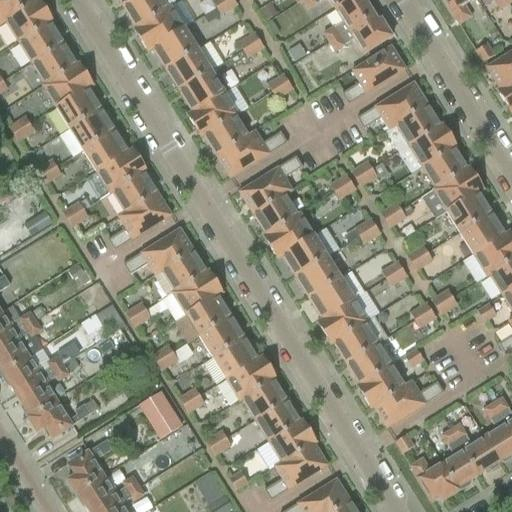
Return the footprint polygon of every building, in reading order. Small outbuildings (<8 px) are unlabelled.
[(0,0),(0,25),(36,3),(33,0),(0,0)] [(115,0),(122,9),(136,0),(115,0)] [(136,0),(122,9),(135,30),(167,10),(160,0),(136,0)] [(215,10),(231,1),(230,0),(215,0),(211,3),(215,10)] [(325,0),(327,0),(334,11),(352,0),(304,0),(302,2),(307,11),(325,0)] [(323,36),(328,44),(373,17),(367,7),(368,4),(365,0),(352,0),(334,11),(342,24),(323,36)] [(474,0),(441,0),(458,27),(470,19),(463,7),(474,0)] [(491,0),(499,12),(508,6),(503,0),(491,0)] [(36,3),(3,23),(4,24),(6,26),(17,45),(50,25),(52,24),(38,1),(36,3)] [(215,10),(220,18),(236,8),(231,1),(215,10)] [(270,6),(259,12),(265,23),(276,16),(270,6)] [(132,32),(146,54),(183,31),(169,8),(167,10),(135,30),(132,32)] [(373,17),(328,44),(334,53),(353,41),(363,56),(391,39),(380,22),(377,23),(373,17)] [(271,21),(266,24),(273,37),(278,35),(271,21)] [(17,45),(31,66),(63,46),(50,25),(17,45)] [(151,51),(164,72),(196,52),(183,31),(146,54),(147,54),(151,51)] [(242,53),(258,43),(253,36),(237,46),(242,53)] [(242,53),(246,60),(262,50),(258,43),(242,53)] [(41,89),(42,90),(79,67),(78,65),(76,67),(63,46),(31,66),(43,87),(41,89)] [(298,47),(287,54),(293,64),(305,57),(298,47)] [(475,53),(482,65),(492,58),(485,47),(475,53)] [(340,97),(347,107),(404,72),(390,49),(351,73),(358,85),(340,97)] [(164,72),(178,93),(210,73),(196,52),(164,72)] [(496,93),(496,94),(511,83),(511,52),(485,70),(498,91),(496,93)] [(42,90),(55,111),(92,88),(79,67),(42,90)] [(186,117),(186,118),(223,95),(210,73),(178,93),(190,114),(186,117)] [(287,85),(282,77),(266,87),(271,95),(287,85)] [(511,83),(496,94),(510,115),(511,113),(511,83)] [(271,95),(275,102),(291,92),(287,85),(271,95)] [(380,121),(387,132),(426,108),(412,85),(355,121),(362,132),(380,121)] [(55,111),(68,132),(100,112),(88,91),(92,88),(55,111)] [(186,118),(200,139),(202,138),(234,118),(236,116),(223,95),(186,118)] [(387,132),(384,134),(397,156),(407,149),(440,129),(439,128),(438,126),(426,108),(387,132)] [(68,132),(82,153),(114,133),(100,112),(68,132)] [(234,118),(202,138),(204,141),(215,159),(248,139),(247,138),(246,136),(236,120),(235,118),(234,118)] [(13,137),(29,127),(24,120),(8,130),(13,137)] [(17,144),(33,134),(29,127),(13,137),(17,144)] [(407,149),(421,171),(455,149),(442,127),(407,149)] [(82,153),(95,175),(132,152),(132,151),(127,154),(114,133),(82,153)] [(254,135),(215,159),(229,181),(286,146),(279,135),(261,146),(254,135)] [(431,193),(469,170),(468,169),(466,171),(453,151),(456,150),(455,149),(421,171),(433,191),(431,193)] [(95,175),(108,196),(111,195),(143,175),(145,173),(132,152),(95,175)] [(238,195),(251,217),(283,196),(290,192),(283,181),(301,170),(294,159),(238,195)] [(55,170),(51,163),(35,173),(39,180),(55,170)] [(355,182),(371,172),(366,165),(350,175),(355,182)] [(60,177),(55,170),(39,180),(44,187),(60,177)] [(431,193),(445,215),(482,192),(469,170),(431,193)] [(355,182),(359,189),(375,179),(371,172),(355,182)] [(143,175),(111,195),(112,197),(123,214),(124,215),(124,216),(156,196),(145,178),(143,175)] [(334,195),(350,185),(345,178),(329,188),(334,195)] [(334,195),(338,202),(354,192),(350,185),(334,195)] [(445,215),(458,236),(491,216),(478,195),(482,192),(445,215)] [(156,196),(117,220),(124,232),(106,243),(113,254),(170,218),(156,196)] [(283,196),(251,217),(264,236),(264,237),(265,238),(297,218),(285,199),(284,197),(283,196)] [(66,223),(82,213),(77,205),(62,215),(66,223)] [(384,223),(400,213),(395,206),(379,216),(384,223)] [(71,230),(87,220),(82,213),(66,223),(71,230)] [(388,230),(404,220),(400,213),(384,223),(388,230)] [(43,214),(22,227),(30,239),(51,226),(43,214)] [(458,236),(472,257),(509,234),(508,234),(504,236),(491,216),(458,236)] [(262,240),(276,261),(313,238),(299,217),(297,218),(262,240)] [(358,239),(374,229),(370,222),(354,232),(358,239)] [(363,246),(379,237),(374,229),(358,239),(363,246)] [(154,279),(161,274),(193,254),(179,231),(122,267),(128,278),(146,267),(154,279)] [(472,257),(485,279),(511,261),(511,239),(509,234),(472,257)] [(281,259),(294,279),(326,259),(313,238),(276,261),(276,262),(281,259)] [(410,266),(426,256),(422,249),(406,259),(410,266)] [(161,274),(174,295),(208,273),(205,274),(193,254),(161,274)] [(410,266),(415,273),(431,263),(426,256),(410,266)] [(294,279),(307,300),(339,280),(326,259),(294,279)] [(488,278),(501,299),(511,291),(511,261),(485,279),(488,278)] [(385,282),(401,272),(396,265),(380,275),(385,282)] [(75,266),(66,272),(72,281),(76,278),(77,279),(82,287),(89,283),(83,274),(82,275),(75,266)] [(385,282),(389,289),(405,279),(401,272),(385,282)] [(171,297),(184,318),(221,295),(208,273),(174,295),(171,297)] [(0,293),(9,288),(3,278),(0,279),(0,293)] [(315,324),(316,325),(353,302),(339,280),(307,300),(320,321),(315,324)] [(511,320),(507,323),(507,324),(511,321),(511,291),(501,299),(511,316),(511,320)] [(435,310),(451,300),(446,293),(430,303),(435,310)] [(184,318),(198,339),(230,319),(217,299),(222,296),(221,295),(184,318)] [(439,317),(455,307),(451,300),(435,310),(439,317)] [(329,346),(364,325),(366,323),(353,302),(316,325),(329,346)] [(145,313),(129,323),(133,330),(157,315),(159,310),(157,305),(145,313)] [(129,323),(145,313),(140,306),(124,316),(129,323)] [(412,324),(429,314),(424,307),(408,317),(412,324)] [(476,314),(483,325),(494,318),(488,307),(476,314)] [(110,308),(94,318),(101,329),(109,324),(114,334),(123,329),(110,308)] [(0,343),(15,335),(34,322),(29,314),(18,321),(20,325),(13,329),(10,325),(8,326),(0,313),(0,343)] [(429,314),(412,324),(417,331),(433,321),(429,314)] [(101,329),(94,318),(81,326),(87,337),(101,329)] [(198,339),(184,318),(172,325),(186,347),(198,339)] [(198,339),(211,361),(243,341),(230,319),(198,339)] [(364,325),(331,345),(332,346),(345,366),(376,347),(377,346),(386,341),(373,319),(366,323),(364,325)] [(511,321),(507,324),(511,331),(511,337),(497,347),(503,357),(511,352),(511,321)] [(0,343),(0,376),(29,358),(22,346),(23,345),(20,340),(27,336),(30,340),(41,333),(36,325),(35,324),(34,322),(15,335),(0,343)] [(211,361),(225,382),(262,359),(261,358),(256,361),(243,341),(211,361)] [(57,359),(63,369),(73,363),(79,359),(71,345),(55,356),(57,359)] [(355,388),(356,389),(390,368),(377,346),(345,366),(358,387),(355,388)] [(185,347),(171,356),(176,363),(178,366),(191,358),(185,347)] [(171,356),(167,349),(151,359),(155,366),(171,356)] [(2,375),(0,376),(0,377),(7,390),(9,388),(16,398),(63,369),(57,359),(47,365),(39,352),(29,358),(27,359),(2,375)] [(404,359),(410,370),(422,363),(415,352),(404,359)] [(171,356),(155,366),(160,373),(176,363),(171,356)] [(238,403),(240,402),(275,380),(262,359),(225,382),(238,403)] [(73,363),(63,369),(68,376),(77,370),(73,363)] [(356,389),(369,411),(411,385),(410,384),(403,388),(390,368),(356,389)] [(19,408),(28,423),(58,404),(49,391),(51,390),(48,385),(55,380),(58,384),(69,378),(68,376),(63,369),(16,398),(21,407),(19,408)] [(240,402),(254,423),(286,403),(273,383),(275,381),(275,380),(240,402)] [(411,385),(369,411),(370,411),(372,410),(385,431),(442,396),(435,385),(418,396),(411,385)] [(182,409),(198,399),(194,391),(178,401),(182,409)] [(136,409),(157,443),(180,429),(158,395),(136,409)] [(187,416),(203,406),(198,399),(182,409),(187,416)] [(511,419),(500,401),(491,406),(511,439),(511,419)] [(91,402),(84,407),(90,417),(97,412),(96,412),(91,402)] [(254,423),(267,445),(302,423),(301,422),(299,424),(286,403),(254,423)] [(58,404),(28,423),(35,435),(44,430),(51,441),(72,428),(90,417),(84,407),(73,413),(76,417),(68,422),(58,404)] [(494,432),(482,439),(498,464),(499,464),(503,465),(509,461),(510,457),(511,455),(511,439),(491,406),(482,412),(494,432)] [(267,445),(280,465),(315,444),(302,423),(267,445)] [(458,427),(449,433),(477,478),(486,472),(490,473),(496,469),(497,465),(498,464),(482,439),(470,447),(458,427)] [(452,458),(440,465),(458,494),(469,487),(469,482),(477,478),(449,433),(440,439),(452,458)] [(209,451),(225,441),(220,434),(204,444),(209,451)] [(394,445),(401,456),(412,449),(405,438),(394,445)] [(209,451),(213,458),(229,448),(225,441),(209,451)] [(66,483),(74,495),(103,477),(92,459),(99,454),(101,458),(112,452),(106,442),(67,466),(74,478),(66,483)] [(315,444),(280,465),(273,470),(281,482),(263,493),(269,504),(326,468),(313,447),(315,445),(315,444)] [(280,465),(267,445),(255,452),(268,473),(273,470),(280,465)] [(458,494),(440,465),(428,473),(421,461),(409,469),(431,504),(438,499),(441,504),(458,494)] [(209,474),(193,485),(194,487),(208,508),(206,510),(207,511),(230,511),(232,511),(209,474)] [(228,482),(235,492),(246,485),(239,475),(228,482)] [(84,508),(86,511),(99,511),(138,488),(132,478),(121,485),(123,490),(116,494),(113,489),(111,490),(103,477),(74,495),(82,510),(84,508)] [(336,511),(349,504),(335,482),(286,511),(336,511)] [(124,511),(126,510),(123,505),(130,501),(133,504),(144,498),(138,488),(99,511),(124,511)]
